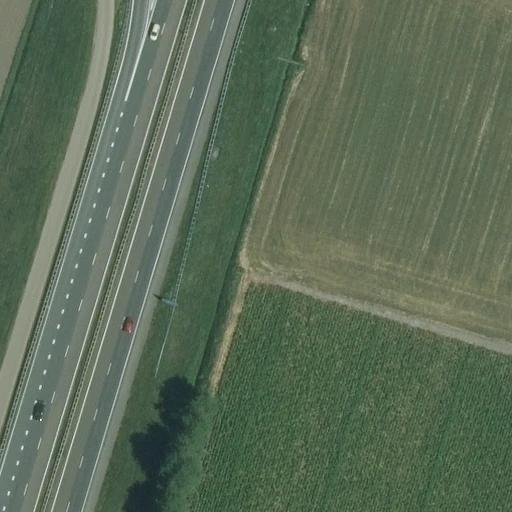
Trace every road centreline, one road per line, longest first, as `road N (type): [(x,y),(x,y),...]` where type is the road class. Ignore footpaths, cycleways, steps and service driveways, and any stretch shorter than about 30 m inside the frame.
road 1 (motorway): [(64,511),(217,0)]
road 2 (motorway): [(146,81),(17,511)]
road 3 (unclassified): [(0,403),(62,199),(104,0)]
